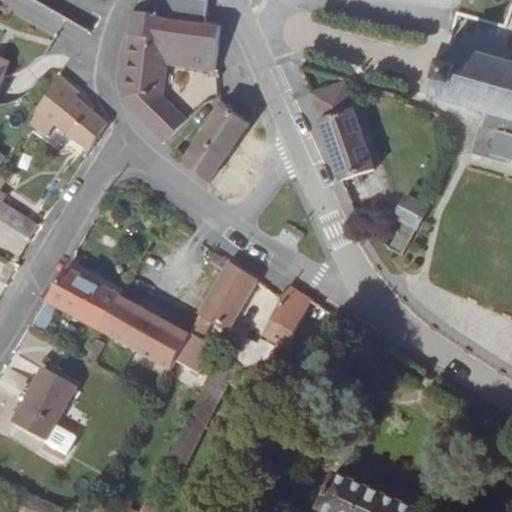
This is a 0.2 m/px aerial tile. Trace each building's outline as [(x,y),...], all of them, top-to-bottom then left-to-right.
[(207,0),(204,0),(141,0),(133,13),(131,34),(217,52),(220,26),(217,26),(205,25),(206,8),(207,0)] [(219,70),(215,69),(217,52),(131,34),(122,100),(166,142),(186,122),(161,97),(166,63),(210,70),(211,75),(219,77),(219,70)] [(431,96),(433,97),(480,110),(487,113),(480,134),(511,142),(511,64),(446,46),(431,96)] [(0,83),(8,62),(0,58),(0,83)] [(79,92),(60,76),(59,75),(36,112),(31,122),(48,134),(57,123),(89,151),(107,124),(75,96),(79,92)] [(329,145),(341,181),(353,177),(356,185),(363,182),(360,175),(375,170),(345,83),(311,95),(329,145)] [(223,102),(185,160),(209,184),(249,125),(241,118),(223,102)] [(0,219),(30,240),(39,226),(3,203),(7,196),(0,191),(0,189),(6,179),(0,174),(0,173),(0,172),(0,219)] [(404,222),(395,237),(368,216),(359,225),(361,228),(395,252),(402,256),(427,208),(406,197),(395,217),(404,222)] [(228,330),(257,280),(230,262),(189,335),(176,360),(192,370),(207,345),(199,340),(211,320),(228,330)] [(120,296),(67,266),(47,301),(58,307),(99,330),(120,296)] [(275,371),(311,300),(289,286),(284,296),(265,335),(278,342),(276,347),(266,366),(275,371)] [(120,296),(99,330),(170,370),(176,360),(189,335),(120,296)] [(58,307),(47,301),(32,326),(43,332),(58,307)] [(244,368),(255,374),(260,363),(266,366),(276,347),(260,338),(257,344),(238,333),(224,356),(244,368)] [(221,354),(167,461),(185,470),(232,378),(236,381),(244,368),(224,356),(221,354)] [(77,386),(43,368),(14,422),(47,440),(77,386)] [(161,375),(150,393),(156,396),(166,378),(161,375)] [(334,473),(318,508),(326,511),(417,511),(418,510),(334,473)] [(70,511),(72,511),(77,502),(53,492),(48,503),(70,511)] [(70,511),(48,503),(28,495),(23,511),(70,511)] [(148,498),(140,511),(157,511),(161,504),(148,498)] [(72,511),(93,511),(95,509),(77,502),(72,511)]
